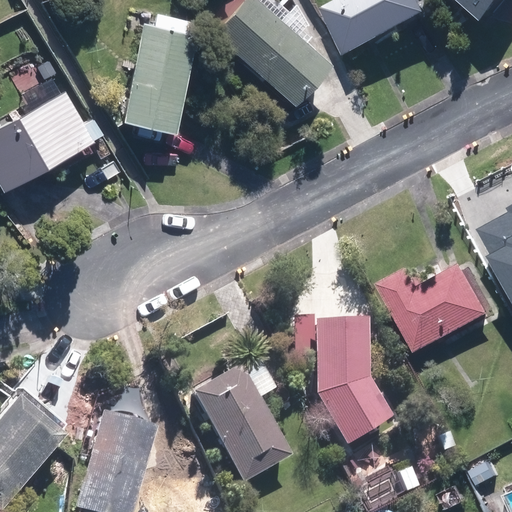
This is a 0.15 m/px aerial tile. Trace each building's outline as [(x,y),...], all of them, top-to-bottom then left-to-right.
[(243,0),(211,35),(290,106),(328,65),(294,34),(310,17),(290,0),(243,0)] [(347,0),(327,11),(352,59),(434,14),(426,0),(347,0)] [(118,123),(169,135),(192,37),(141,25),(118,123)] [(0,124),(0,188),(88,141),(61,92),(57,94),(49,79),(20,94),(29,109),(0,124)] [(511,210),(478,229),(493,255),(486,259),(511,305),(511,210)] [(416,271),(386,286),(421,355),(495,316),(469,266),(426,289),(416,271)] [(363,323),(311,325),(315,402),(345,448),(390,420),(366,382),(363,323)] [(236,370),(190,396),(240,487),(287,460),(236,370)] [(17,401),(0,420),(0,511),(62,440),(17,401)] [(74,511),(133,511),(155,430),(100,415),(74,511)] [(434,440),(442,455),(454,448),(447,434),(434,440)] [(397,474),(405,494),(418,488),(409,469),(397,474)] [(473,475),(479,489),(492,484),(486,469),(473,475)] [(158,484),(164,511),(211,511),(212,511),(202,473),(158,484)] [(387,478),(354,495),(362,511),(368,511),(397,497),(387,478)]
